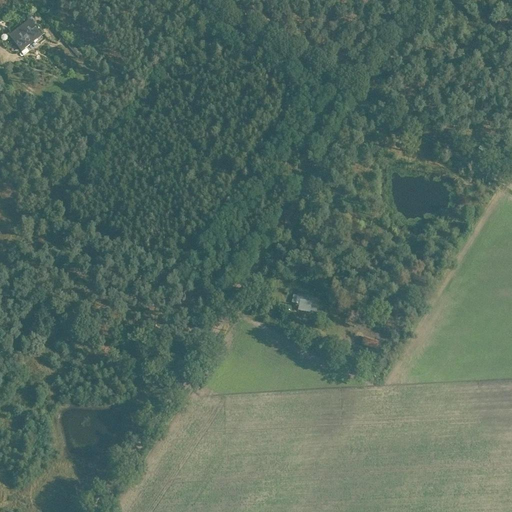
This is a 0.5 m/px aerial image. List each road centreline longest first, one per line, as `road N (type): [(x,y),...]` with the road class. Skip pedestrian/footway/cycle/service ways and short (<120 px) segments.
road 1 (track): [(360,99),(95,511)]
road 2 (track): [(511,186),(178,0)]
